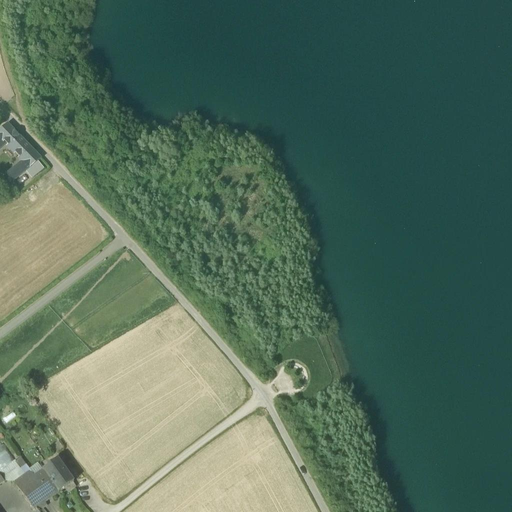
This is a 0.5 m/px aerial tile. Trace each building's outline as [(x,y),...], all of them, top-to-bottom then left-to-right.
[(8,126),(0,132),(0,145),(4,142),(20,159),(31,149),(8,126)] [(38,162),(41,160),(31,149),(20,159),(24,162),(7,176),(13,182),(38,162)] [(38,162),(13,182),(18,189),(44,169),(38,162)] [(0,472),(15,462),(18,459),(3,445),(0,447),(0,472)] [(20,458),(18,459),(15,462),(20,471),(26,466),(20,458)] [(58,460),(43,470),(59,493),(64,489),(73,483),(74,483),(58,460)] [(14,483),(30,471),(29,470),(26,466),(20,471),(15,462),(0,472),(0,476),(4,482),(14,483)] [(34,477),(43,470),(38,464),(29,470),(30,471),(34,477)] [(45,504),(59,493),(43,470),(34,477),(28,481),(45,504)] [(36,510),(37,511),(39,511),(47,507),(45,504),(28,481),(34,477),(30,471),(14,483),(34,511),(36,510)] [(76,489),(73,483),(64,489),(68,495),(76,489)]
